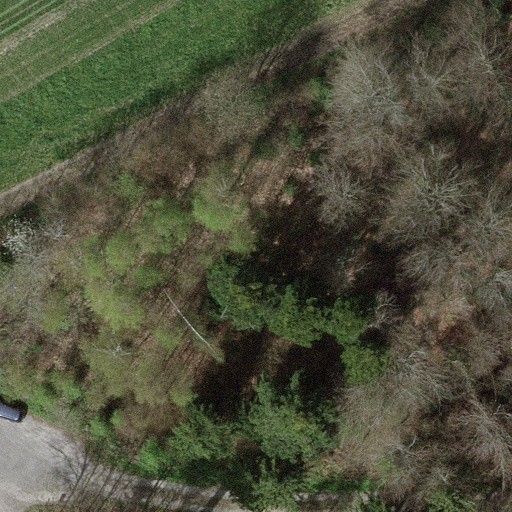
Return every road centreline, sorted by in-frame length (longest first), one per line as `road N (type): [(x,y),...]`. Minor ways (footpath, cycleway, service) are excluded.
road 1 (track): [(0,204),(387,0)]
road 2 (track): [(0,474),(346,511)]
